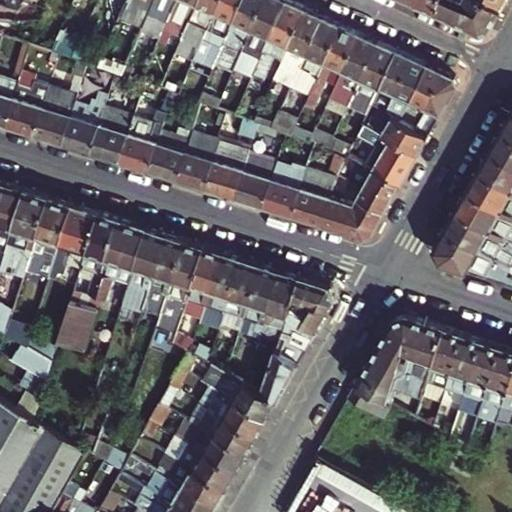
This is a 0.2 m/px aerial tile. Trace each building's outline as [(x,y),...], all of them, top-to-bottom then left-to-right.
[(142,29),(149,12),(154,0),(126,0),(119,17),(119,18),(142,29)] [(154,28),(163,32),(177,0),(154,0),(149,12),(160,17),(154,28)] [(177,22),(187,27),(198,0),(177,0),(163,32),(159,39),(167,43),(177,22)] [(184,33),(202,41),(220,0),(198,0),(187,27),(184,33)] [(216,60),(222,46),(242,0),(220,0),(202,41),(198,51),(206,55),(216,60)] [(226,70),(232,73),(265,0),(242,0),(222,46),(235,52),(226,70)] [(248,52),(260,57),(285,0),(265,0),(232,73),(228,81),(233,84),(248,52)] [(270,52),(283,58),(306,7),(291,0),(285,0),(260,57),(256,66),(263,69),(270,52)] [(416,0),(416,1),(434,10),(439,0),(416,0)] [(491,28),(503,7),(490,0),(439,0),(434,10),(483,32),(491,28)] [(14,7),(10,16),(0,15),(0,33),(4,33),(7,33),(13,19),(18,9),(14,7)] [(298,47),(308,52),(325,15),(306,7),(283,58),(282,60),(290,64),(298,47)] [(301,82),(313,88),(342,23),(325,15),(308,52),(301,67),(304,69),(301,76),(303,77),(301,82)] [(331,75),(339,78),(361,32),(342,23),(313,88),(310,96),(319,100),(331,75)] [(353,73),(362,77),(378,40),(361,32),(339,78),(325,109),(335,113),(353,73)] [(371,81),(380,85),(397,48),(378,40),(362,77),(349,104),(358,108),(371,81)] [(7,123),(35,132),(51,82),(44,79),(54,49),(53,49),(31,41),(17,84),(19,85),(7,123)] [(380,85),(397,92),(413,56),(397,48),(380,85)] [(195,57),(204,61),(206,55),(198,51),(195,57)] [(35,132),(64,142),(80,91),(90,61),(74,56),(64,85),(51,82),(35,132)] [(397,92),(412,99),(429,63),(413,56),(397,92)] [(193,62),(201,66),(204,61),(195,57),(193,62)] [(412,99),(427,106),(444,70),(429,63),(412,99)] [(417,128),(429,135),(458,85),(456,75),(444,70),(427,106),(422,117),(417,128)] [(173,91),(179,93),(183,84),(164,77),(160,86),(173,91)] [(0,121),(7,123),(19,85),(17,84),(0,78),(0,121)] [(64,142),(92,150),(108,99),(80,91),(64,142)] [(383,109),(387,104),(388,103),(375,96),(373,103),(379,106),(383,109)] [(92,150),(121,159),(135,112),(137,108),(108,99),(92,150)] [(151,169),(179,178),(189,149),(202,101),(198,100),(195,99),(187,126),(181,125),(179,133),(163,128),(151,169)] [(383,109),(400,118),(403,112),(387,104),(383,109)] [(429,135),(417,128),(400,118),(383,109),(379,106),(370,124),(419,153),(429,135)] [(121,159),(151,169),(163,128),(167,114),(158,111),(156,119),(135,112),(121,159)] [(400,118),(417,128),(422,117),(410,112),(408,115),(403,112),(400,118)] [(511,112),(502,131),(511,136),(511,112)] [(366,164),(401,184),(419,153),(370,124),(366,122),(360,134),(386,149),(383,154),(375,149),(366,164)] [(316,141),(330,146),(335,136),(316,129),(311,139),(316,141)] [(511,136),(502,131),(490,151),(511,162),(511,136)] [(213,140),(221,143),(224,135),(215,132),(213,140)] [(221,143),(229,145),(231,137),(224,135),(221,143)] [(349,154),(354,157),(362,142),(357,139),(349,154)] [(179,178),(207,186),(216,158),(189,149),(179,178)] [(479,171),(511,189),(511,162),(490,151),(479,171)] [(292,168),(307,172),(311,158),(296,153),(292,168)] [(360,194),(387,210),(401,184),(366,164),(354,157),(349,154),(345,162),(350,164),(348,166),(369,179),(365,186),(360,194)] [(237,196),(265,205),(275,176),(279,163),(250,155),(246,167),(237,196)] [(207,186),(237,196),(246,167),(216,158),(207,186)] [(467,191),(511,214),(511,189),(479,171),(467,191)] [(265,205),(294,214),(303,185),(275,176),(265,205)] [(0,209),(9,182),(0,179),(0,209)] [(10,225),(16,227),(28,188),(9,182),(0,209),(0,248),(2,250),(10,225)] [(294,214),(322,222),(331,193),(303,185),(294,214)] [(28,188),(16,227),(3,266),(28,274),(31,265),(53,196),(28,188)] [(456,211),(511,239),(511,236),(511,214),(467,191),(456,211)] [(322,222),(350,231),(357,202),(352,200),(331,193),(322,222)] [(365,236),(373,233),(387,210),(360,194),(357,202),(350,231),(365,236)] [(77,204),(53,196),(31,265),(43,268),(47,255),(59,259),(77,204)] [(101,211),(77,204),(59,259),(54,276),(59,277),(61,271),(68,272),(70,263),(83,267),(101,211)] [(121,218),(101,211),(83,267),(103,274),(121,218)] [(456,211),(445,230),(500,258),(505,248),(511,251),(511,239),(456,211)] [(88,293),(76,289),(60,340),(93,352),(109,300),(116,302),(124,280),(132,282),(150,227),(121,218),(103,274),(99,285),(96,296),(88,293)] [(150,227),(132,282),(128,295),(146,300),(148,297),(169,234),(150,227)] [(444,264),(511,286),(511,276),(504,272),(509,263),(500,258),(445,230),(436,245),(444,264)] [(157,310),(162,312),(188,239),(169,234),(148,297),(160,301),(157,310)] [(188,239),(162,312),(157,327),(178,333),(179,330),(189,299),(207,246),(188,239)] [(205,314),(226,252),(207,246),(189,299),(202,303),(199,312),(205,314)] [(227,311),(245,258),(226,252),(205,314),(211,316),(213,307),(227,311)] [(265,264),(245,258),(227,311),(240,316),(237,324),(244,327),(247,318),(265,264)] [(284,270),(265,264),(247,318),(258,322),(255,330),(263,333),(284,270)] [(302,276),(284,270),(263,333),(268,334),(270,326),(284,330),(290,312),(302,276)] [(333,286),(302,276),(290,312),(322,327),(338,299),(333,286)] [(37,325),(16,312),(10,331),(31,344),(35,333),(37,325)] [(281,399),(322,327),(290,312),(284,330),(268,379),(264,389),(281,399)] [(394,318),(358,381),(394,401),(395,402),(401,385),(426,393),(448,328),(408,315),(394,318)] [(0,348),(48,377),(55,357),(41,349),(31,344),(10,331),(0,325),(0,348)] [(467,334),(448,328),(426,393),(425,395),(433,398),(436,399),(437,394),(446,397),(467,334)] [(196,340),(179,330),(178,333),(177,337),(184,341),(193,347),(196,340)] [(46,339),(35,333),(31,344),(41,349),(46,339)] [(485,340),(467,334),(446,397),(444,403),(462,409),(485,340)] [(93,352),(60,340),(56,353),(88,364),(93,352)] [(214,351),(196,340),(193,347),(212,358),(214,351)] [(485,340),(462,409),(459,418),(470,422),(479,396),(486,399),(504,347),(485,340)] [(212,358),(215,360),(230,369),(235,355),(235,353),(217,343),(214,351),(212,358)] [(193,347),(186,360),(183,365),(190,370),(204,378),(215,360),(212,358),(193,347)] [(511,385),(511,349),(504,347),(486,399),(480,415),(490,419),(500,423),(501,420),(511,385)] [(230,369),(231,369),(247,379),(250,369),(251,365),(235,355),(230,369)] [(190,370),(183,365),(173,383),(179,387),(190,370)] [(215,377),(212,382),(271,417),(281,399),(264,389),(247,379),(231,369),(224,382),(215,377)] [(268,379),(250,369),(247,379),(264,389),(268,379)] [(394,401),(358,381),(349,396),(385,417),(394,401)] [(210,405),(260,435),(271,417),(212,382),(208,389),(217,394),(210,405)] [(171,406),(181,388),(179,387),(173,383),(162,401),(171,406)] [(511,385),(501,420),(511,423),(511,385)] [(28,388),(19,405),(36,415),(42,397),(28,388)] [(0,511),(52,511),(67,487),(90,446),(80,440),(36,415),(19,405),(0,394),(0,511)] [(437,426),(443,407),(431,403),(433,398),(425,395),(418,415),(437,426)] [(171,406),(162,401),(152,418),(162,424),(171,406)] [(251,451),(260,435),(210,405),(204,417),(195,411),(191,417),(251,451)] [(490,419),(480,415),(475,430),(483,433),(484,429),(486,430),(490,419)] [(181,435),(241,469),(251,451),(191,417),(186,426),(196,432),(193,437),(184,431),(181,435)] [(490,419),(486,430),(496,434),(500,423),(490,419)] [(96,449),(100,439),(101,434),(85,426),(80,440),(90,446),(96,449)] [(231,486),(241,469),(181,435),(171,453),(180,458),(231,486)] [(100,439),(96,449),(108,456),(112,458),(115,447),(100,439)] [(132,454),(115,447),(112,458),(125,466),(129,460),(132,454)] [(108,456),(96,449),(90,460),(102,467),(108,456)] [(159,468),(221,504),(231,486),(180,458),(171,453),(169,451),(159,468)] [(160,493),(194,511),(216,511),(221,504),(159,468),(141,458),(132,453),(132,454),(129,460),(167,481),(160,493)] [(421,511),(315,464),(293,511),(295,511),(357,511),(360,507),(370,511),(421,511)] [(154,511),(194,511),(160,493),(122,471),(119,476),(143,490),(136,501),(141,504),(154,511)] [(75,511),(84,498),(67,487),(52,511),(75,511)] [(110,511),(111,511),(123,493),(113,488),(102,507),(110,511)] [(98,511),(99,511),(92,508),(94,503),(84,498),(75,511),(98,511)]
